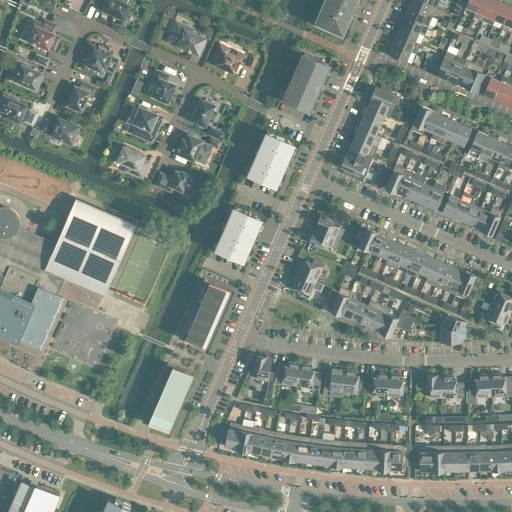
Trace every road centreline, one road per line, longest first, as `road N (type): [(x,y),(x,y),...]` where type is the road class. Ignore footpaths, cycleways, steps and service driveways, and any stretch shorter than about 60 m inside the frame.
road 1 (residential): [(511,355),(361,354),(239,339)]
road 2 (residential): [(511,265),(311,178)]
road 3 (unclassified): [(239,339),(311,178)]
road 4 (unclassified): [(326,137),(386,0)]
road 5 (residential): [(326,137),(196,73)]
road 6 (unclassified): [(183,470),(239,339)]
road 7 (residential): [(196,73),(87,21)]
